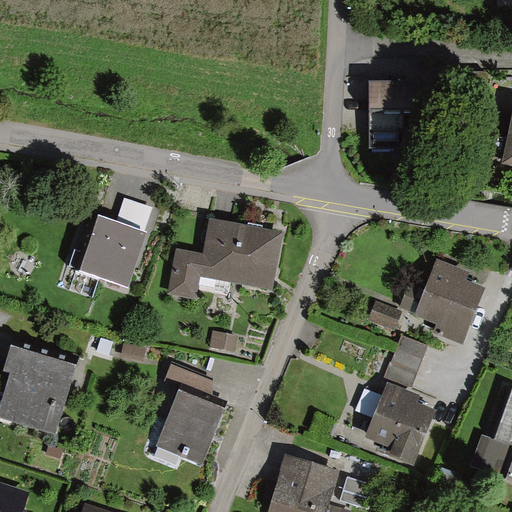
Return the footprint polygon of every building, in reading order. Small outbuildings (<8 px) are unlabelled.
[(369,89),(370,117),(420,116),(420,88),(369,89)] [(511,121),(503,168),(511,169),(511,121)] [(271,226),(201,216),(197,248),(171,244),(165,286),(189,289),(192,270),(263,281),(271,226)] [(128,292),(146,236),(90,219),(72,274),(128,292)] [(455,271),(425,260),(407,311),(430,319),(429,324),(455,334),(472,284),(453,277),(455,271)] [(371,320),(392,327),(398,309),(377,302),(371,320)] [(414,386),(427,344),(401,336),(387,378),(414,386)] [(0,412),(48,427),(69,358),(11,341),(0,375),(0,412)] [(408,390),(377,380),(359,430),(383,438),(381,444),(407,453),(425,404),(405,397),(408,390)] [(214,399),(164,382),(144,440),(194,457),(214,399)] [(511,394),(495,440),(511,446),(511,394)] [(329,464),(277,450),(260,511),(263,511),(342,511),(344,505),(319,498),(329,464)] [(11,511),(18,490),(0,484),(0,511),(11,511)]
